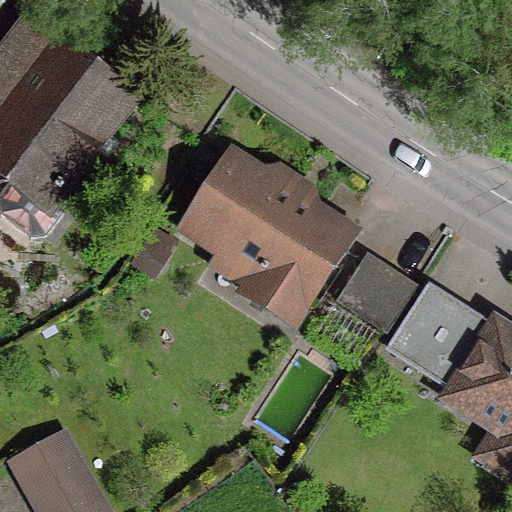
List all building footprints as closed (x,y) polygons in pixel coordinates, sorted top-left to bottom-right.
[(0,185),(6,184),(0,192),(0,219),(26,240),(40,238),(58,215),(56,201),(130,103),(50,42),(0,107),(0,185)] [(288,322),(337,246),(342,238),(228,164),(185,232),(256,278),(245,294),(288,322)] [(334,304),(381,334),(408,292),(362,262),(334,304)] [(511,342),(491,329),(483,342),(424,304),(392,355),(450,392),(445,401),(511,443),(511,342)] [(13,462),(6,465),(32,511),(101,511),(59,436),(13,462)]
